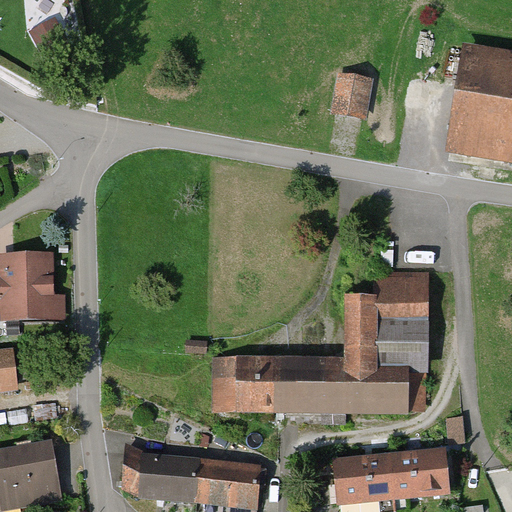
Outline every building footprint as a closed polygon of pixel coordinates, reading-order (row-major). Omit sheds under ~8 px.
[(47,57),(73,43),(59,18),(33,32),(47,57)] [(511,56),(459,48),(443,156),(511,166),(511,56)] [(372,82),(342,77),(335,112),(365,117),(372,82)] [(53,259),(0,260),(0,267),(0,278),(0,277),(0,311),(2,311),(2,329),(67,327),(66,300),(54,301),(53,259)] [(218,363),(217,412),(324,413),(324,425),(347,425),(347,413),(415,413),(424,405),(425,365),(377,364),(377,334),(429,335),(430,281),(374,281),(374,300),(346,300),(346,364),(218,363)] [(13,355),(0,356),(0,399),(17,398),(13,355)] [(466,448),(464,420),(447,421),(449,450),(466,448)] [(51,449),(0,458),(0,474),(4,500),(20,497),(21,507),(60,501),(51,449)] [(260,472),(142,461),(127,453),(125,490),(137,497),(233,507),(232,511),(256,511),(257,509),(263,510),(266,478),(260,478),(260,472)] [(449,456),(333,468),(337,511),(372,511),(454,504),(449,456)]
